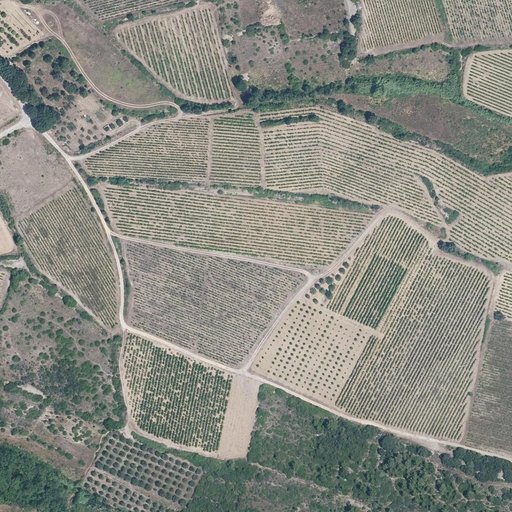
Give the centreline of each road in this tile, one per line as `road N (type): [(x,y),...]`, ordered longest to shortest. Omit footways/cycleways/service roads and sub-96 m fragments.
road 1 (track): [(122,320),(342,416),(511,459)]
road 2 (track): [(28,120),(68,160),(105,224),(121,279),(122,320)]
road 3 (track): [(68,160),(139,128),(234,108)]
